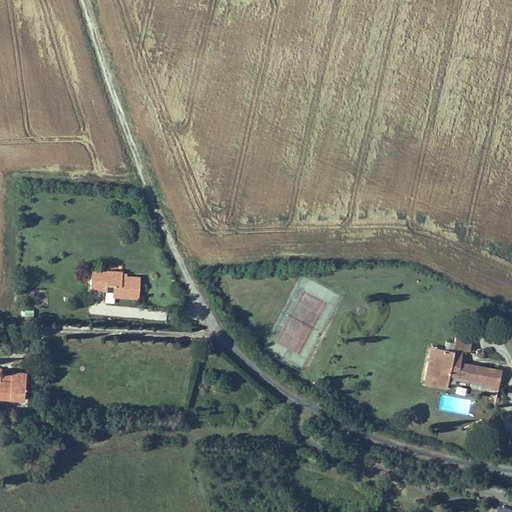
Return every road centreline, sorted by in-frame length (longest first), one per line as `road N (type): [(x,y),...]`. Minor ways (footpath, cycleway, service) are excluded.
road 1 (unclassified): [(186,275),(236,353),(302,403),(377,439),(511,468)]
road 2 (track): [(84,0),(186,275)]
